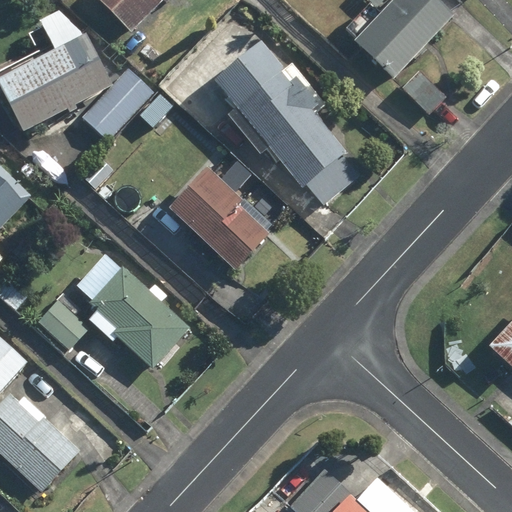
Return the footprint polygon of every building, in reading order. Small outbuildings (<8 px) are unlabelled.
[(102,0),(135,32),(166,0),(102,0)] [(399,0),(360,43),(398,79),(459,14),(443,0),(399,0)] [(2,78),(26,130),(117,85),(92,34),(2,78)] [(297,85),(286,72),(289,69),(268,43),(222,79),(307,187),(309,185),(326,206),(364,175),(347,155),(350,152),(317,109),(323,104),(305,80),(297,85)] [(162,86),(176,100),(196,79),(182,66),(162,86)] [(403,89),(432,116),(450,96),(421,69),(403,89)] [(86,119),(110,142),(157,93),(133,70),(86,119)] [(0,234),(36,196),(0,162),(0,234)] [(172,206),(239,269),(273,234),(243,205),(247,201),(210,165),(172,206)] [(125,199),(138,211),(148,200),(135,188),(125,199)] [(117,333),(158,370),(195,329),(166,302),(172,295),(161,285),(154,292),(127,267),(125,270),(110,256),(82,287),(98,301),(95,305),(121,328),(117,333)] [(40,322),(72,352),(92,328),(61,300),(40,322)] [(511,316),(490,339),(511,360),(511,316)] [(0,397),(31,363),(0,336),(0,397)] [(0,409),(0,449),(47,493),(85,452),(49,418),(44,423),(14,395),(0,409)] [(292,466),(304,478),(316,465),(304,454),(292,466)] [(301,511),(376,511),(326,465),(292,503),(301,511)]
